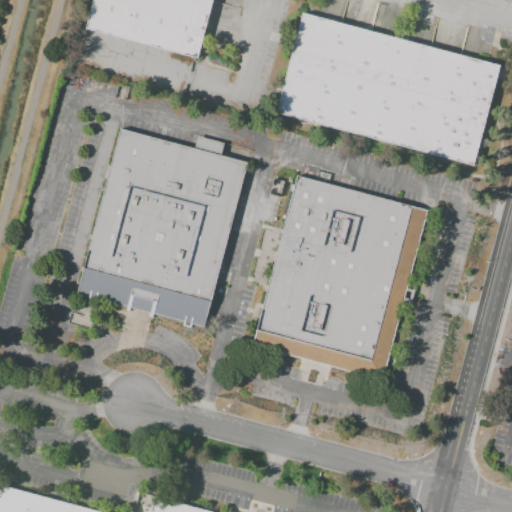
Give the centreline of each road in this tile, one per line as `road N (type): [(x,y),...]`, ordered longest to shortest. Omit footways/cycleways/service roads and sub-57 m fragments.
road 1 (residential): [(144,408),(441,488)]
road 2 (tertiary): [(434,511),(511,214)]
